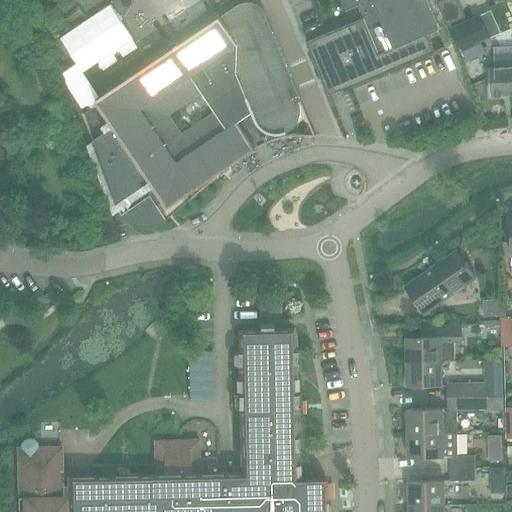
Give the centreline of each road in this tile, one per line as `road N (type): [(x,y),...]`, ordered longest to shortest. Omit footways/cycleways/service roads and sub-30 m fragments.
road 1 (residential): [(330,242),(363,393),(366,511)]
road 2 (residential): [(202,247),(228,203),(286,161),(336,155),(383,162),(405,185)]
road 3 (residential): [(0,260),(83,266),(202,247)]
road 4 (residential): [(330,242),(280,251),(202,247)]
